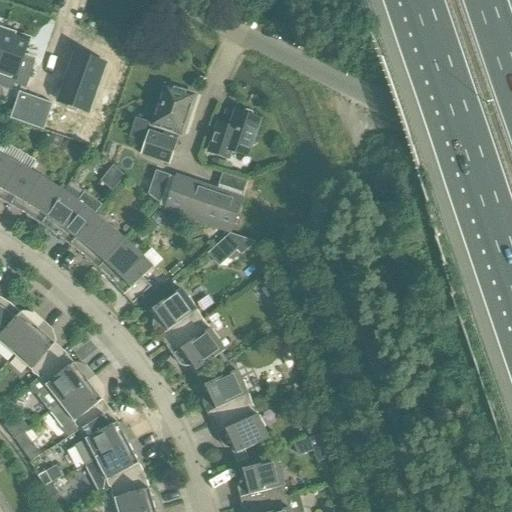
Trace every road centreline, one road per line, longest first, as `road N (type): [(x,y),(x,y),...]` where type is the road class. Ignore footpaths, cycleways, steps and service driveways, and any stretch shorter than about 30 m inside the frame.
road 1 (unclassified): [(511,159),(166,0)]
road 2 (residential): [(206,511),(172,421),(121,345),(51,275),(0,240)]
road 3 (motorway): [(422,0),(511,268)]
